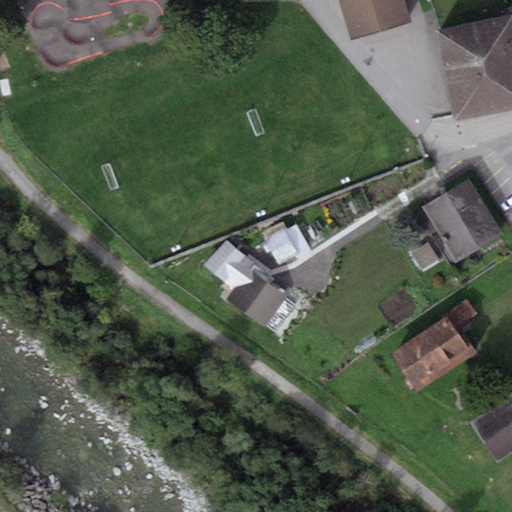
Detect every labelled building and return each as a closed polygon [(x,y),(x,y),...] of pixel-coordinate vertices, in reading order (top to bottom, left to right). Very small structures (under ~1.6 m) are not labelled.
[(338,0),(351,37),(409,22),(402,0),(338,0)] [(511,13),(511,15),(436,31),(454,120),(511,110),(511,5),(510,6),(511,13)] [(469,180),(413,214),(427,237),(437,231),(455,262),(502,234),(469,180)] [(283,224),(262,235),(265,240),(261,243),(266,252),(270,250),(278,265),(294,256),(296,260),(312,251),(296,224),(286,228),(283,224)] [(252,259),(227,242),(203,266),(233,289),(226,299),(262,326),(287,295),(270,285),(274,279),(250,263),(252,259)] [(427,243),(411,252),(421,270),(437,260),(427,243)] [(446,315),(391,353),(417,391),(473,352),(455,325),(474,311),(466,299),(445,313),(446,315)] [(511,393),(470,423),(497,462),(511,451),(511,393)]
